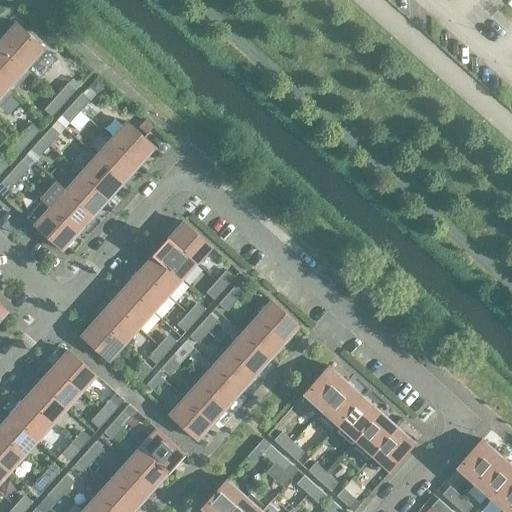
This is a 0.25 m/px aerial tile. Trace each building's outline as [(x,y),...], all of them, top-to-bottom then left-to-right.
[(45,48),(17,23),(3,38),(6,40),(1,45),(0,43),(0,45),(30,73),(31,72),(27,68),(45,48)] [(30,73),(0,45),(0,82),(12,93),(12,92),(8,89),(14,83),(18,87),(30,73)] [(0,106),(12,93),(0,82),(0,106)] [(64,103),(76,90),(68,82),(56,96),(64,103)] [(80,111),(90,100),(82,92),(72,104),(80,111)] [(52,116),(64,103),(56,96),(44,109),(52,116)] [(70,123),(80,111),(72,104),(62,115),(70,123)] [(127,122),(111,140),(139,165),(155,147),(127,122)] [(28,144),(40,130),(32,123),(20,137),(28,144)] [(49,146),(60,134),(52,126),(41,138),(49,146)] [(16,157),(28,144),(20,137),(8,150),(16,157)] [(49,146),(41,138),(31,149),(39,157),(49,146)] [(111,140),(96,156),(124,182),(139,165),(111,140)] [(96,156),(81,174),(109,199),(124,182),(96,156)] [(2,157),(0,158),(0,174),(9,164),(2,157)] [(19,179),(29,168),(21,160),(11,172),(19,179)] [(9,191),(19,179),(11,172),(1,183),(9,191)] [(81,174),(65,190),(94,216),(109,199),(81,174)] [(56,182),(41,199),(42,200),(79,232),(94,216),(65,190),(56,182)] [(42,200),(27,217),(63,250),(79,232),(42,200)] [(184,222),(169,238),(197,263),(212,247),(184,222)] [(197,263),(169,238),(154,254),(182,280),(197,263)] [(182,280),(154,254),(140,271),(168,296),(182,280)] [(224,288),(234,277),(226,270),(216,281),(224,288)] [(168,296),(140,271),(125,287),(153,312),(168,296)] [(214,300),(224,288),(216,281),(206,292),(214,300)] [(247,289),(239,281),(229,292),(237,300),(247,289)] [(153,312),(125,287),(111,303),(139,328),(153,312)] [(227,311),(237,300),(229,292),(219,304),(227,311)] [(272,301),(257,317),(285,342),(300,326),(272,301)] [(195,320),(206,309),(197,302),(187,313),(195,320)] [(139,328),(111,303),(97,319),(125,344),(139,328)] [(185,332),(195,320),(187,313),(177,324),(185,332)] [(208,332),(218,321),(210,313),(200,325),(208,332)] [(285,342),(257,317),(242,333),(270,358),(285,342)] [(125,344),(97,319),(82,335),(110,360),(125,344)] [(198,344),(208,332),(200,325),(190,336),(198,344)] [(270,358),(242,333),(228,349),(256,374),(270,358)] [(167,353),(177,341),(168,334),(158,345),(167,353)] [(156,364),(167,353),(158,345),(148,357),(156,364)] [(180,364),(190,353),(181,345),(171,357),(180,364)] [(256,374),(228,349),(214,365),(242,391),(256,374)] [(69,350),(54,367),(82,392),(96,375),(69,350)] [(180,364),(171,357),(161,368),(169,376),(180,364)] [(152,369),(144,361),(134,373),(142,380),(152,369)] [(242,391),(214,365),(199,381),(227,407),(242,391)] [(303,400),(318,414),(347,381),(329,366),(304,394),(307,396),(303,400)] [(82,392),(54,367),(39,383),(67,408),(82,392)] [(165,380),(157,373),(146,384),(155,392),(165,380)] [(227,407),(199,381),(185,398),(213,423),(227,407)] [(347,381),(318,414),(319,414),(322,410),(338,425),(364,397),(347,381)] [(67,408),(39,383),(25,399),(53,424),(67,408)] [(381,412),(364,397),(338,425),(341,427),(337,431),(352,444),(381,412)] [(109,417),(119,405),(111,398),(101,409),(109,417)] [(213,423),(185,398),(170,414),(198,439),(213,423)] [(53,424),(25,399),(10,415),(38,440),(53,424)] [(99,428),(109,417),(101,409),(91,421),(99,428)] [(122,428),(132,417),(124,409),(114,421),(122,428)] [(381,412),(352,444),(369,459),(398,427),(381,412)] [(38,440),(10,415),(0,426),(0,435),(24,456),(38,440)] [(112,440),(122,428),(114,421),(103,432),(112,440)] [(415,443),(398,427),(369,459),(369,460),(373,456),(390,471),(415,443)] [(156,429),(142,446),(170,471),(184,454),(156,429)] [(80,449),(91,438),(82,430),(72,441),(80,449)] [(293,442),(281,431),(274,440),(285,450),(293,442)] [(24,456),(0,435),(0,463),(9,472),(24,456)] [(482,439),(457,467),(474,482),(499,454),(482,439)] [(70,460),(80,449),(72,441),(62,453),(70,460)] [(93,460),(103,449),(95,441),(85,453),(93,460)] [(310,457),(293,442),(285,450),(302,465),(310,457)] [(281,454),(270,444),(262,452),(274,463),(281,454)] [(170,471),(142,446),(127,462),(155,487),(170,471)] [(83,472),(93,460),(85,453),(75,464),(83,472)] [(511,465),(499,454),(474,482),(490,496),(511,471),(511,465)] [(321,467),(310,457),(302,465),(313,475),(321,467)] [(298,470),(287,459),(279,468),(291,478),(298,470)] [(51,481),(62,470),(53,462),(43,474),(51,481)] [(155,487),(127,462),(113,478),(141,503),(155,487)] [(0,482),(9,472),(0,463),(0,482)] [(309,480),(298,470),(291,478),(302,488),(309,480)] [(511,471),(490,496),(506,511),(511,503),(511,471)] [(41,493),(51,481),(43,474),(33,485),(41,493)] [(64,493),(75,481),(66,474),(56,485),(64,493)] [(344,487),(332,477),(325,485),(336,496),(344,487)] [(132,511),(141,503),(113,478),(98,494),(118,511),(132,511)] [(227,480),(202,507),(207,511),(229,511),(245,495),(227,480)] [(54,504),(64,493),(56,485),(46,496),(54,504)] [(450,486),(442,494),(454,504),(461,496),(450,486)] [(355,497),(344,487),(336,496),(348,506),(355,497)] [(325,509),(332,500),(321,490),(313,498),(325,509)] [(245,495),(229,511),(260,511),(265,506),(251,493),(247,497),(245,495)] [(20,511),(23,511),(33,502),(25,494),(14,506),(20,511)] [(118,511),(98,494),(84,510),(86,511),(118,511)] [(461,496),(454,504),(462,511),(467,511),(473,506),(461,496)] [(438,498),(431,507),(436,511),(446,511),(450,509),(438,498)] [(328,511),(341,511),(343,510),(332,500),(325,509),(328,511)]
